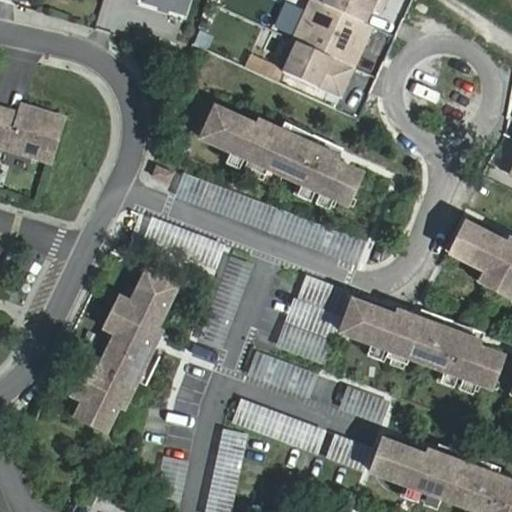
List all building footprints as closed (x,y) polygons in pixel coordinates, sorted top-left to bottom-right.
[(189,0),(143,0),(142,7),(184,20),(189,0)] [(65,116),(15,101),(12,110),(0,107),(0,144),(51,161),(65,116)] [(349,209),(363,179),(217,114),(203,144),(349,209)] [(511,165),(511,167),(507,165),(503,172),(511,176),(511,165)] [(168,186),(173,176),(156,168),(151,178),(168,186)] [(357,266),(366,243),(184,175),(175,198),(357,266)] [(511,288),(511,251),(469,229),(454,259),(511,288)] [(229,256),(201,340),(220,347),(248,263),(229,256)] [(77,421),(107,436),(177,292),(147,277),(77,421)] [(489,392),(501,361),(350,305),(339,337),(489,392)] [(313,454),(322,430),(241,399),(232,422),(313,454)] [(206,511),(232,511),(244,434),(219,430),(206,511)] [(466,511),(511,511),(511,493),(385,446),(373,477),(466,511)]
